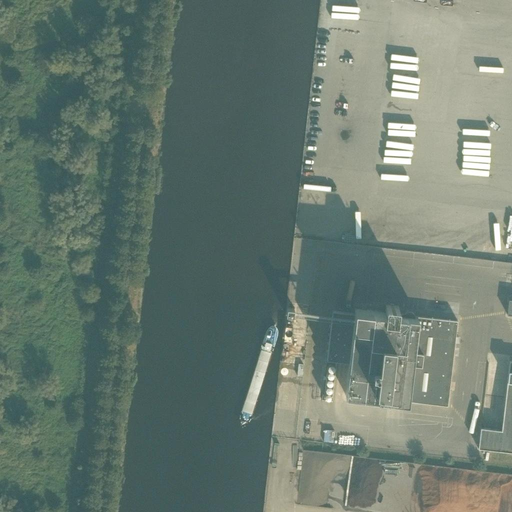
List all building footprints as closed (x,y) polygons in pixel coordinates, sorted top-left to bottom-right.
[(457,321),(414,316),(414,314),(413,313),(413,312),(411,311),(410,310),(409,310),(408,309),(406,309),(405,309),(403,310),(402,311),(401,312),(398,311),(398,306),(385,305),(384,312),(372,311),(354,309),(354,313),(353,313),(348,361),(344,394),(362,396),(447,406),(457,321)] [(295,310),(295,309),(287,308),(286,317),(294,318),(294,316),(295,310)] [(348,361),(353,313),(332,310),(332,314),(331,321),(326,359),(348,362),(348,361)] [(511,361),(509,361),(508,371),(501,430),(480,427),(478,449),(511,452),(511,361)] [(358,509),(364,456),(303,450),(302,462),(313,463),(313,469),(301,468),(297,503),(358,509)]
